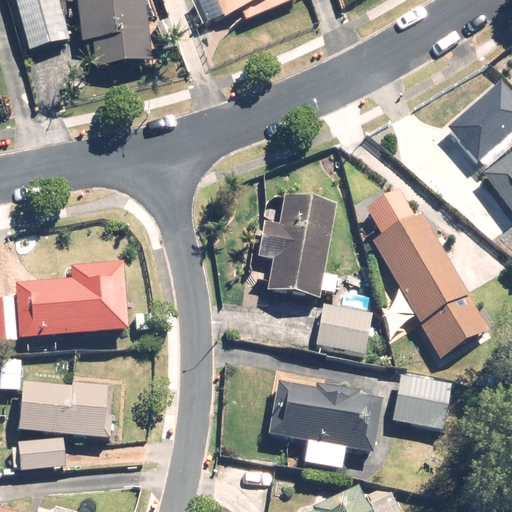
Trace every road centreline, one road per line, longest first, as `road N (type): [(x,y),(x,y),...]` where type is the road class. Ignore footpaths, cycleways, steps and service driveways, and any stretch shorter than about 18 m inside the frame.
road 1 (residential): [(163,147),(201,374),(175,511)]
road 2 (residential): [(163,147),(391,49),(469,0)]
road 3 (residential): [(0,177),(163,147)]
